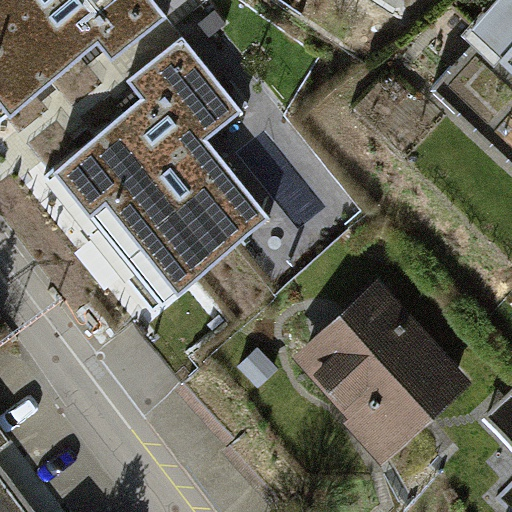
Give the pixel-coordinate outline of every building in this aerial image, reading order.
[(0,0),(0,100),(6,109),(94,41),(108,59),(165,16),(152,0),(0,0)] [(511,0),(499,0),(486,15),(511,37),(511,0)] [(511,37),(486,15),(419,90),(511,173),(511,37)] [(238,110),(181,35),(125,77),(139,95),(50,162),(85,208),(103,194),(172,285),(264,215),(204,136),(238,110)] [(463,385),(366,281),(284,357),(381,461),(463,385)] [(511,495),(511,494),(511,436),(496,412),(468,429),(511,495)] [(0,451),(10,445),(0,431),(0,511),(27,511),(0,474),(0,451)]
